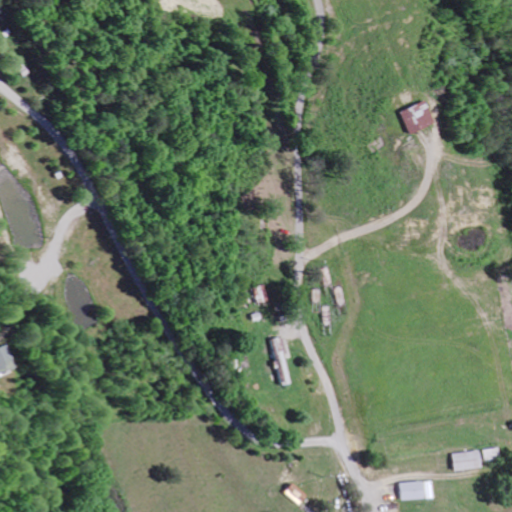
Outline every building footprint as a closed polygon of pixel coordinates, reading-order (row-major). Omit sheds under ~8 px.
[(422,124),(412,101),(385,114),(396,136),(422,124)] [(260,301),(255,285),(242,289),(247,304),(260,301)] [(272,386),(283,384),(273,337),(262,340),(272,386)] [(0,346),(0,372),(13,366),(4,345),(0,346)] [(427,481),(392,482),(393,500),(428,499),(427,481)] [(297,495),(282,483),(274,493),(289,505),(297,495)]
